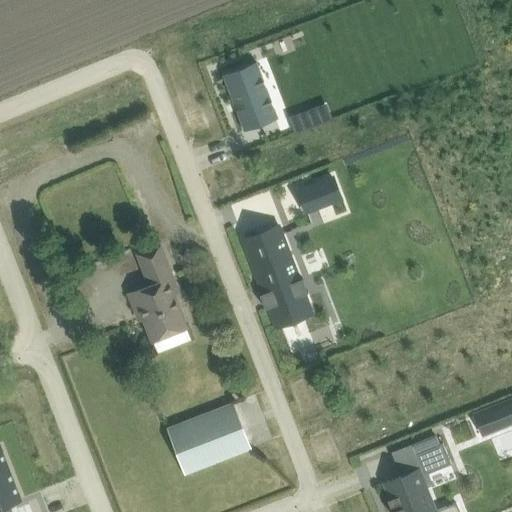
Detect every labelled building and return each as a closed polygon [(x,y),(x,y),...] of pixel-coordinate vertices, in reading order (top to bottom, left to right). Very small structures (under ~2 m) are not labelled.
[(256,61),(223,74),(245,130),(278,118),(256,61)] [(305,116),(292,120),(296,131),(295,132),(295,133),(309,127),(305,116)] [(333,176),(298,189),(307,212),(341,198),(333,176)] [(279,225),(243,239),(263,292),(260,293),(265,307),(268,306),(276,325),(312,311),(305,292),(308,291),(303,276),(300,278),(279,225)] [(426,313),(470,297),(445,232),(418,242),(434,284),(417,291),(426,313)] [(145,318),(153,340),(187,326),(168,279),(173,277),(161,244),(138,253),(149,280),(154,278),(156,283),(129,293),(140,320),(145,318)] [(511,399),(491,408),(498,426),(511,420),(511,399)] [(251,447),(233,402),(169,427),(186,472),(251,447)] [(443,442),(417,452),(425,473),(451,463),(443,442)] [(0,511),(0,506),(10,502),(20,498),(21,500),(22,500),(1,444),(0,444),(0,446),(0,447),(0,446),(0,511)] [(418,469),(386,482),(392,496),(387,498),(388,500),(392,498),(394,502),(390,504),(390,506),(394,504),(396,508),(392,510),(393,511),(397,510),(397,511),(460,511),(457,502),(434,511),(418,469)] [(505,503),(511,500),(511,472),(495,480),(505,503)]
